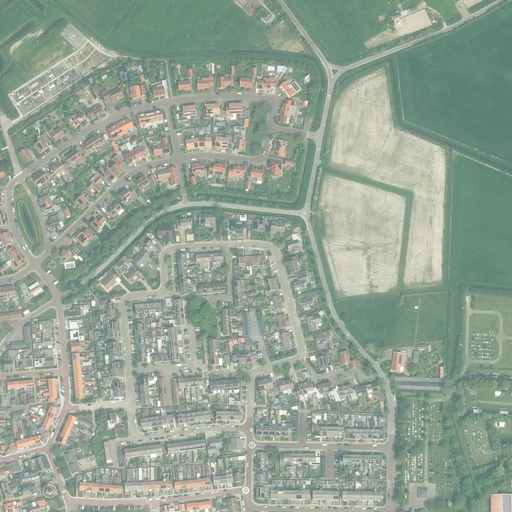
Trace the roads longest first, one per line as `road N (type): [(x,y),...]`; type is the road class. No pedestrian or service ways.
road 1 (residential): [(387,447),(386,385),(333,313),(307,214)]
road 2 (residential): [(128,371),(125,299),(163,291),(168,250),(226,245)]
road 3 (unclassified): [(347,68),(502,0)]
road 4 (residential): [(18,177),(121,112),(166,102)]
road 5 (residential): [(58,299),(152,218),(186,204)]
road 6 (residential): [(299,357),(276,252),(226,245)]
road 7 (residential): [(51,248),(124,178),(177,159)]
road 8 (residential): [(269,127),(267,98),(166,102)]
road 9 (residential): [(307,214),(186,204)]
